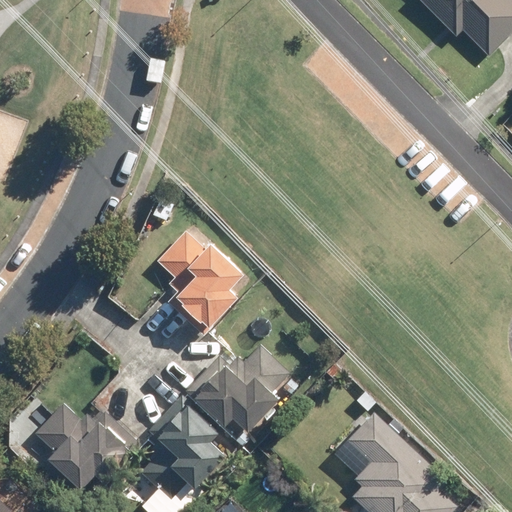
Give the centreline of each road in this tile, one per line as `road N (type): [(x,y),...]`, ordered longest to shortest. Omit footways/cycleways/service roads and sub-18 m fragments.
road 1 (residential): [(146,0),(115,144),(81,227),(0,345)]
road 2 (residential): [(311,0),(511,209)]
